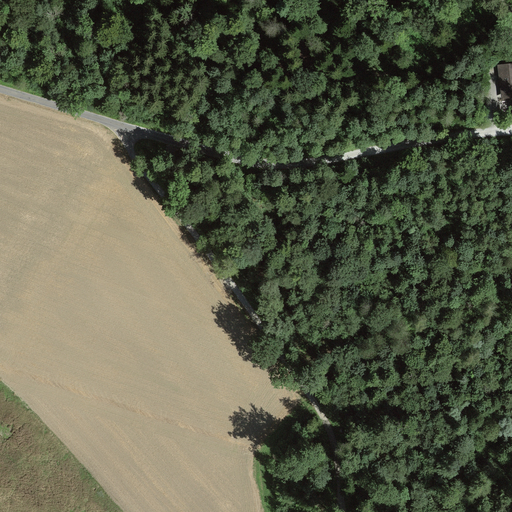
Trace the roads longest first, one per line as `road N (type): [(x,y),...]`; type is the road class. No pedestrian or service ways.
road 1 (track): [(123,127),(140,164),(320,408),(335,447),(342,511)]
road 2 (track): [(511,129),(266,164),(123,127)]
road 3 (track): [(123,127),(0,87)]
